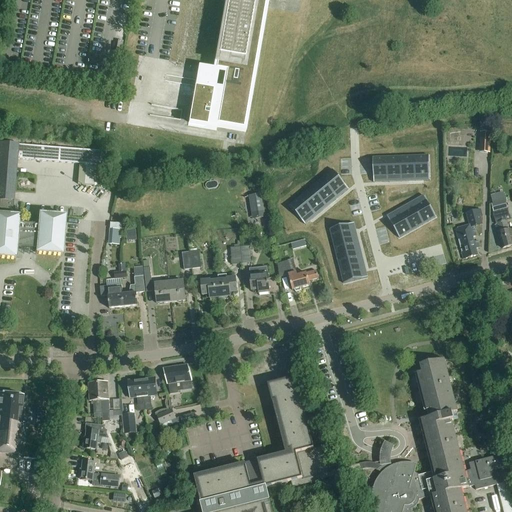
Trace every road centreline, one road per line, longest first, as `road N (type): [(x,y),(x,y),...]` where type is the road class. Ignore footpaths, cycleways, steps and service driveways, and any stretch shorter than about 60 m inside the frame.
road 1 (unclassified): [(76,363),(251,338),(389,300)]
road 2 (residential): [(51,511),(76,363)]
road 3 (residential): [(380,267),(355,175),(353,130)]
road 4 (unclassified): [(389,300),(511,266)]
